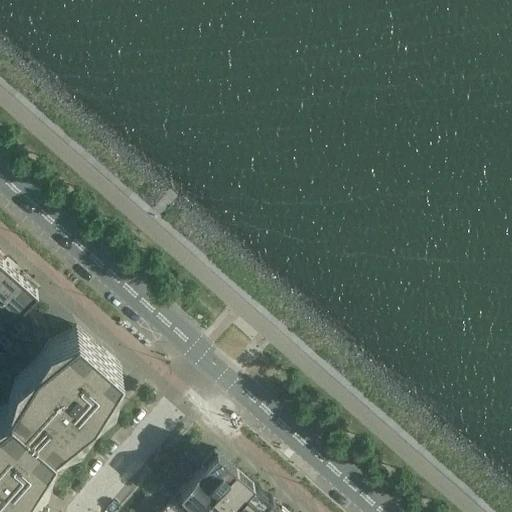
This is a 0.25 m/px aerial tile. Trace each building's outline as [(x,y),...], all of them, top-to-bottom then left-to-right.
[(4,261),(0,265),(0,298),(3,295),(20,275),(4,261)] [(20,275),(3,295),(20,310),(24,305),(38,291),(20,276),(20,275)] [(0,330),(20,310),(3,295),(0,298),(0,330)] [(120,364),(77,325),(36,359),(8,403),(52,442),(92,409),(120,364)] [(0,505),(24,486),(52,442),(8,403),(0,409),(0,505)] [(200,507),(237,465),(215,445),(204,458),(207,461),(178,494),(197,511),(200,507)] [(255,480),(237,465),(200,507),(206,511),(226,511),(254,481),(255,480)] [(258,511),(272,497),(254,481),(226,511),(258,511)] [(289,511),(288,511),(289,510),(281,503),(280,504),(272,497),(258,511),(289,511)]
